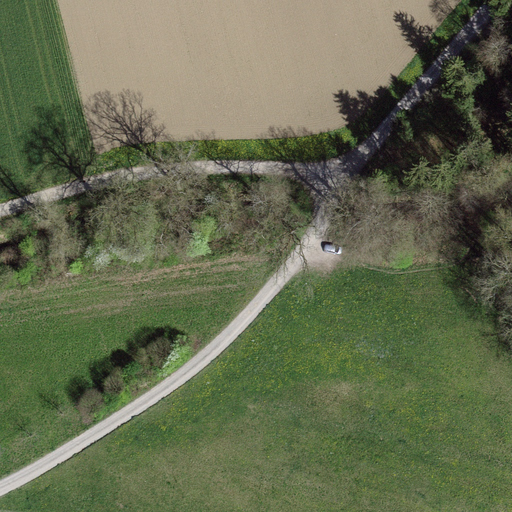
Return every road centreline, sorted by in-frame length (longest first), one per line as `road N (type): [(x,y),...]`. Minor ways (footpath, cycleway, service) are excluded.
road 1 (track): [(490,0),(423,73),(221,348),(183,380),(0,488)]
road 2 (track): [(0,210),(147,170),(271,166),(346,175)]
